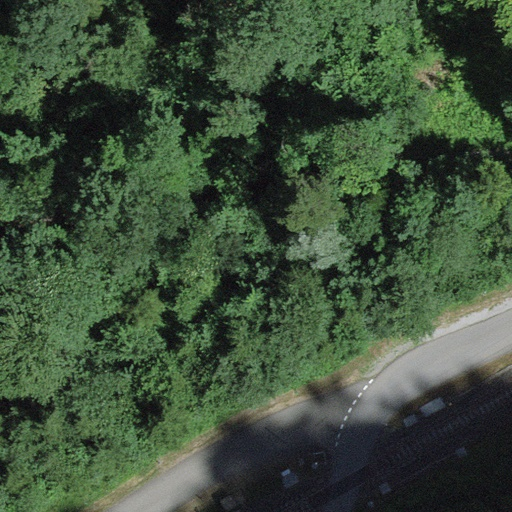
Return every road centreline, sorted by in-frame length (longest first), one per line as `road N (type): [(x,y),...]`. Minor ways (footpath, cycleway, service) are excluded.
road 1 (track): [(0,219),(436,158),(511,159)]
road 2 (residential): [(511,326),(395,381),(352,450),(336,511)]
